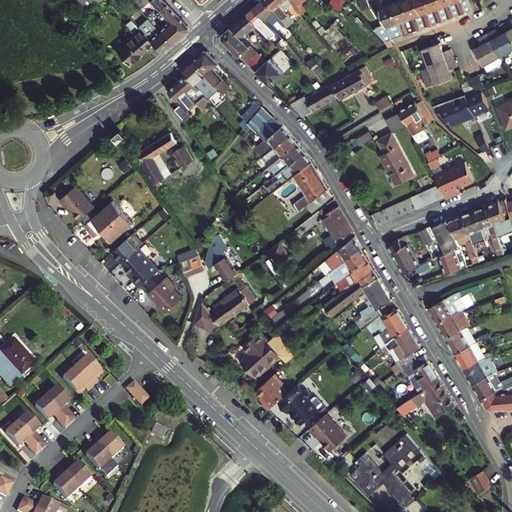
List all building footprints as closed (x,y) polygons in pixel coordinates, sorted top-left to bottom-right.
[(58,0),(72,18),(98,0),(58,0)] [(163,0),(150,0),(168,20),(161,26),(145,9),(142,12),(148,17),(173,43),(185,32),(188,30),(188,25),(163,0)] [(275,18),(279,22),(284,18),(268,0),(264,0),(257,6),(267,16),(275,18)] [(291,26),(297,20),(287,9),(295,2),(305,14),(308,11),(303,4),(301,1),(299,0),(268,0),(284,18),(291,26)] [(299,0),(301,1),(303,4),(308,11),(320,0),(319,0),(299,0)] [(417,30),(405,0),(400,0),(393,3),(406,34),(417,30)] [(428,26),(417,0),(405,0),(417,30),(428,26)] [(417,0),(428,26),(439,22),(430,0),(417,0)] [(450,17),(443,0),(430,0),(439,22),(450,17)] [(461,13),(456,0),(443,0),(450,17),(461,13)] [(474,8),(470,0),(456,0),(461,13),(474,8)] [(393,3),(381,7),(393,39),(406,34),(393,3)] [(257,6),(251,11),(261,22),(285,47),(290,42),(283,34),(281,36),(280,35),(278,37),(276,34),(281,30),(267,16),(257,6)] [(246,34),(261,22),(251,11),(227,32),(226,37),(260,71),(271,60),(246,34)] [(136,23),(135,23),(140,29),(152,42),(162,52),(173,43),(148,17),(141,23),(138,20),(136,23)] [(500,35),(496,28),(488,32),(501,55),(511,49),(511,38),(508,31),(500,35)] [(145,48),(152,42),(140,29),(116,48),(128,63),(146,48),(145,48)] [(484,44),(476,49),(482,59),(488,70),(505,61),(501,55),(488,32),(480,37),(484,44)] [(455,57),(452,48),(444,51),(441,43),(424,49),(430,66),(455,57)] [(209,51),(204,51),(193,60),(217,87),(223,94),(231,87),(214,68),(220,62),(209,51)] [(437,84),(454,78),(451,69),(458,67),(455,57),(430,66),(424,69),(430,85),(436,83),(437,84)] [(271,60),(260,71),(274,84),(286,71),(273,58),(271,60)] [(193,60),(184,69),(188,74),(195,82),(201,78),(213,91),(217,87),(193,60)] [(342,97),(375,78),(367,64),(334,83),(340,94),(342,97)] [(195,82),(188,74),(170,90),(181,103),(174,109),(184,121),(191,115),(187,110),(197,102),(202,107),(210,100),(195,82)] [(305,114),(340,94),(334,83),(303,101),(301,97),(292,102),(305,114)] [(487,89),(470,97),(469,94),(463,96),(465,102),(458,105),(456,99),(439,105),(445,111),(448,110),(453,121),(456,120),(458,124),(478,115),(494,108),(487,89)] [(382,98),(370,105),(374,113),(387,105),(382,98)] [(415,134),(425,128),(420,118),(433,110),(424,100),(418,103),(416,98),(400,108),(415,134)] [(249,123),(263,105),(257,99),(242,116),(249,123)] [(511,101),(511,102),(511,103),(503,107),(511,129),(511,128),(511,101)] [(256,132),(274,116),(263,105),(249,123),(248,123),(256,132)] [(283,125),(274,116),(256,132),(264,140),(268,137),(283,125)] [(264,158),(290,134),(283,125),(268,137),(271,141),(259,152),(264,158)] [(121,130),(118,133),(114,137),(119,141),(125,136),(121,130)] [(380,153),(392,175),(411,166),(393,131),(379,138),(386,150),(380,153)] [(139,152),(145,162),(142,164),(153,184),(165,177),(153,157),(177,143),(171,132),(139,152)] [(271,166),(298,143),(290,134),(264,158),(271,166)] [(278,174),(305,152),(298,143),(271,166),(278,174)] [(184,146),(175,151),(179,157),(176,159),(177,161),(176,162),(180,167),(193,160),(184,146)] [(313,161),(305,152),(278,174),(285,183),(296,175),(313,161)] [(437,173),(451,196),(464,190),(461,184),(476,176),(466,157),(437,173)] [(313,161),(296,175),(307,192),(294,203),(299,211),(308,204),(312,201),(328,189),(329,187),(313,161)] [(411,166),(392,175),(396,182),(415,173),(411,166)] [(447,197),(441,184),(438,186),(443,199),(447,197)] [(73,210),(81,218),(95,206),(76,185),(60,200),(65,206),(68,204),(73,210)] [(443,199),(438,186),(432,188),(437,201),(443,199)] [(432,188),(426,191),(431,204),(437,201),(432,188)] [(313,212),(333,196),(328,189),(312,201),(308,204),(313,212)] [(426,191),(418,194),(423,207),(431,204),(426,191)] [(418,194),(411,197),(416,210),(423,207),(418,194)] [(507,196),(487,204),(502,246),(509,243),(505,232),(511,229),(511,226),(507,213),(511,212),(508,196),(507,196)] [(416,210),(411,197),(404,200),(410,213),(416,210)] [(112,200),(83,226),(93,237),(99,232),(102,230),(111,240),(112,241),(132,223),(112,200)] [(404,200),(397,203),(403,216),(410,213),(404,200)] [(397,203),(390,206),(396,219),(403,216),(397,203)] [(502,246),(487,204),(475,209),(482,229),(489,226),(497,247),(502,246)] [(353,231),(337,206),(325,215),(334,231),(324,239),(331,249),(340,242),(339,240),(351,232),(353,231)] [(396,219),(390,206),(383,209),(389,222),(396,219)] [(383,209),(376,212),(382,225),(389,222),(383,209)] [(482,229),(475,209),(462,214),(470,234),(476,231),(480,243),(486,241),(482,229)] [(470,234),(462,214),(449,219),(460,241),(461,242),(465,241),(473,262),(479,260),(471,238),(470,234)] [(460,241),(449,219),(435,225),(447,249),(460,241)] [(428,227),(422,229),(420,230),(427,242),(435,238),(428,227)] [(102,230),(99,232),(109,242),(111,240),(102,230)] [(113,250),(123,260),(144,241),(135,230),(113,250)] [(406,271),(418,265),(422,262),(408,237),(406,234),(402,236),(391,242),(390,243),(406,271)] [(483,259),(475,236),(471,238),(479,260),(483,259)] [(334,269),(361,248),(354,237),(328,258),(334,269)] [(282,239),(270,248),(279,263),(291,254),(282,239)] [(208,262),(211,266),(215,263),(225,279),(237,271),(218,243),(210,249),(209,254),(211,258),(208,262)] [(441,254),(447,272),(461,267),(457,252),(463,249),(462,245),(461,243),(441,254)] [(130,274),(141,286),(160,269),(140,246),(123,260),(133,272),(130,274)] [(341,280),(367,259),(361,248),(334,269),(341,280)] [(201,262),(197,253),(188,257),(194,271),(204,267),(202,262),(201,262)] [(194,271),(188,257),(179,261),(185,275),(194,271)] [(422,262),(418,265),(421,270),(432,264),(430,258),(422,262)] [(347,291),(374,269),(367,259),(341,280),(347,291)] [(364,285),(379,277),(374,269),(347,291),(343,294),(326,306),(332,315),(367,289),(364,285)] [(240,275),(230,282),(239,295),(227,303),(224,299),(215,305),(218,309),(213,313),(215,317),(219,323),(225,320),(251,303),(256,299),(240,275)] [(148,294),(155,300),(156,299),(160,302),(160,303),(160,304),(160,305),(167,312),(183,297),(174,288),(176,285),(167,276),(148,294)] [(367,289),(367,290),(362,295),(372,312),(366,318),(370,323),(381,312),(378,307),(392,299),(379,277),(364,285),(367,289)] [(457,291),(430,306),(439,322),(455,313),(449,303),(460,297),(457,291)] [(195,320),(206,324),(215,317),(213,313),(203,298),(195,320)] [(368,324),(372,330),(379,327),(381,331),(379,332),(386,344),(394,337),(409,328),(397,308),(384,316),(381,312),(370,323),(368,324)] [(463,327),(455,313),(439,322),(448,336),(463,327)] [(206,324),(210,330),(219,323),(215,317),(206,324)] [(472,318),(464,322),(466,326),(474,321),(472,318)] [(288,330),(284,324),(279,328),(283,334),(288,330)] [(472,342),(463,327),(448,336),(456,351),(472,342)] [(420,345),(409,328),(394,337),(404,354),(398,358),(402,365),(416,356),(412,349),(420,345)] [(282,336),(279,331),(267,340),(259,330),(240,347),(245,352),(239,358),(257,378),(280,359),(285,364),(295,355),(282,336)] [(37,363),(15,338),(1,351),(22,376),(37,363)] [(481,358),(472,342),(456,351),(466,367),(481,358)] [(364,360),(350,344),(345,348),(359,364),(364,360)] [(481,358),(466,367),(474,382),(490,373),(500,369),(491,354),(483,357),(481,358)] [(426,355),(410,365),(417,375),(412,378),(420,392),(440,379),(426,355)] [(85,357),(73,368),(90,387),(96,382),(94,380),(97,377),(95,375),(99,372),(85,357)] [(73,368),(61,379),(74,394),(77,391),(79,393),(83,390),(85,392),(90,387),(73,368)] [(280,402),(283,400),(294,391),(287,383),(288,381),(278,370),(258,388),(269,399),(264,403),(271,411),(280,402)] [(483,397),(498,388),(490,373),(474,382),(483,397)] [(403,403),(405,408),(423,396),(436,416),(456,404),(440,379),(420,392),(403,403)] [(142,405),(151,397),(136,380),(127,388),(142,405)] [(0,401),(3,404),(10,397),(0,386),(0,401)] [(283,400),(280,402),(291,414),(293,412),(305,425),(321,410),(310,398),(312,397),(312,394),(309,390),(306,390),(304,392),(299,386),(294,391),(283,400)] [(55,387),(44,397),(68,424),(74,419),(66,411),(63,410),(61,408),(68,402),(55,387)] [(483,397),(488,406),(493,409),(511,406),(511,390),(500,391),(498,388),(483,397)] [(44,397),(33,407),(46,422),(53,415),(55,418),(55,421),(63,429),(68,424),(44,397)] [(26,414),(15,424),(39,451),(45,446),(37,437),(34,437),(32,434),(39,428),(26,414)] [(328,414),(311,430),(318,437),(319,436),(333,451),(349,436),(328,414)] [(390,440),(398,428),(387,421),(380,433),(390,440)] [(172,430),(157,422),(153,430),(169,437),(172,430)] [(15,424),(4,434),(17,448),(24,442),(26,444),(26,447),(33,456),(39,451),(15,424)] [(400,430),(391,438),(395,442),(404,434),(400,430)] [(97,436),(91,441),(109,460),(121,449),(108,434),(105,437),(102,435),(99,438),(97,436)] [(417,455),(421,451),(406,434),(384,455),(391,464),(383,472),(367,454),(357,463),(361,468),(351,477),(370,497),(381,487),(377,483),(381,480),(384,484),(405,506),(415,497),(395,475),(392,472),(395,469),(398,472),(404,467),(400,463),(404,459),(407,463),(412,459),(409,454),(412,451),(417,455)] [(109,460),(91,441),(86,446),(88,448),(84,451),(86,453),(83,456),(96,471),(109,460)] [(65,465),(59,470),(77,489),(89,478),(76,463),(72,466),(70,464),(67,467),(65,465)] [(77,489),(59,470),(54,475),(56,477),(52,480),(54,482),(51,485),(64,500),(77,489)] [(492,485),(483,470),(470,477),(480,493),(492,485)] [(0,477),(0,486),(8,490),(11,484),(0,477)] [(27,498),(23,505),(37,511),(60,511),(62,508),(45,499),(41,507),(38,506),(37,503),(27,498)]
